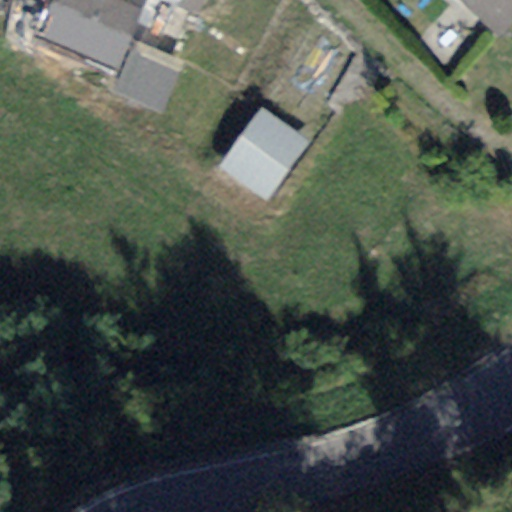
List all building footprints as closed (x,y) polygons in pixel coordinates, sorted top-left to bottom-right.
[(54,0),(47,17),(54,20),(48,36),(120,66),(132,38),(147,0),(54,0)] [(207,0),(174,0),(203,12),(207,0)] [(511,0),(464,0),(499,33),(511,18),(511,0)] [(187,62),(132,38),(120,66),(110,89),(166,115),(187,62)] [(312,141),(265,107),(221,166),(269,201),(312,141)]
